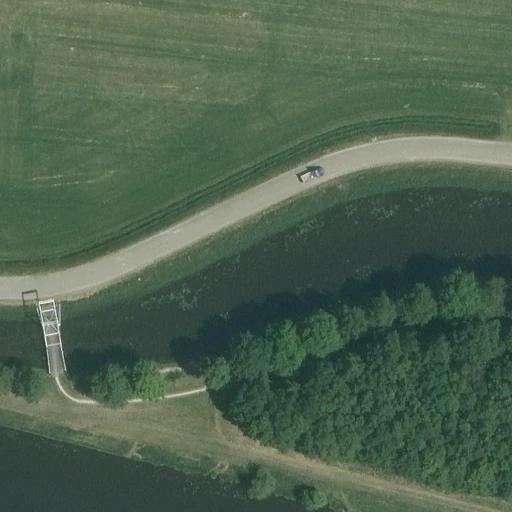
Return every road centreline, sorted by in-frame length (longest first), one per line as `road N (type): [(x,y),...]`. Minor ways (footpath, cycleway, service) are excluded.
road 1 (unclassified): [(511,155),(424,149),(342,163),(110,270),(0,290)]
road 2 (track): [(460,511),(75,418)]
